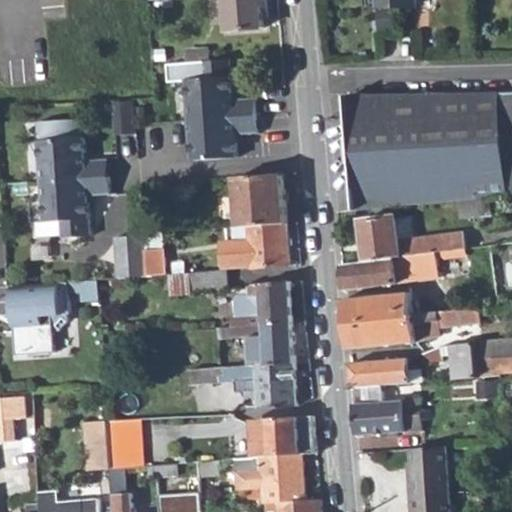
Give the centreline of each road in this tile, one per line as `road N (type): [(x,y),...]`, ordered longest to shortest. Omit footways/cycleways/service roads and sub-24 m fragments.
road 1 (tertiary): [(340,511),(311,83)]
road 2 (residential): [(311,83),(511,75)]
